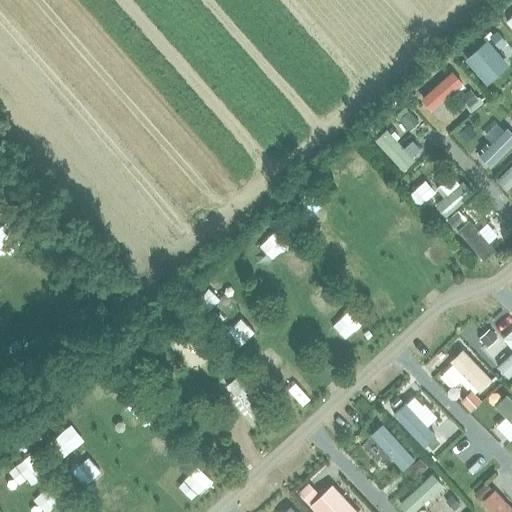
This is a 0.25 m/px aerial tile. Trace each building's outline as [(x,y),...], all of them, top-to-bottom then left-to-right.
[(497,31),(490,36),(499,47),(506,42),(497,31)] [(483,48),(467,62),(494,92),(509,78),(483,48)] [(449,75),(419,101),(432,116),(462,90),(449,75)] [(475,93),(463,102),(471,112),(482,103),(475,93)] [(409,111),(399,120),(409,130),(419,122),(409,111)] [(467,124),(459,132),(467,141),(475,133),(467,124)] [(511,148),(511,133),(507,129),(480,156),(493,168),(511,148)] [(389,132),(375,144),(401,174),(415,163),(389,132)] [(337,171),(347,183),(368,165),(358,153),(337,171)] [(511,166),(496,181),(505,191),(511,184),(511,166)] [(424,180),(416,188),(426,199),(434,191),(424,180)] [(462,182),(432,208),(443,221),(473,196),(462,182)] [(307,199),(298,209),(318,228),(327,219),(307,199)] [(379,218),(391,231),(413,211),(401,199),(379,218)] [(458,211),(448,219),(454,227),(464,218),(458,211)] [(470,222),(456,233),(481,263),(494,251),(470,222)] [(274,229),(259,239),(269,254),(285,244),(274,229)] [(345,230),(324,239),(331,256),(352,247),(345,230)] [(430,232),(406,253),(420,269),(444,249),(430,232)] [(0,243),(0,253),(3,256),(17,245),(10,236),(0,243)] [(302,251),(286,263),(298,277),(314,265),(302,251)] [(51,277),(33,291),(45,305),(62,290),(51,277)] [(317,287),(303,301),(314,312),(328,298),(317,287)] [(351,308),(325,327),(336,341),(362,322),(351,308)] [(489,329),(480,338),(488,346),(497,337),(489,329)] [(490,376),(462,347),(448,360),(475,389),(490,376)] [(511,355),(499,367),(511,381),(511,379),(511,355)] [(290,363),(282,379),(298,388),(306,372),(290,363)] [(104,368),(85,381),(96,397),(115,384),(104,368)] [(223,381),(249,415),(263,405),(236,370),(223,381)] [(452,392),(460,382),(448,373),(440,383),(452,392)] [(472,390),(461,400),(470,410),(481,400),(472,390)] [(511,396),(507,392),(493,406),(511,424),(511,396)] [(114,414),(127,432),(150,414),(137,396),(114,414)] [(436,436),(407,405),(396,415),(425,446),(436,436)] [(67,414),(47,438),(62,450),(82,426),(67,414)] [(412,459),(381,427),(367,439),(399,472),(412,459)] [(158,428),(144,445),(156,455),(170,439),(158,428)] [(77,456),(91,472),(112,454),(98,438),(77,456)] [(12,463),(24,477),(39,464),(27,450),(12,463)] [(190,455),(173,466),(184,483),(201,471),(190,455)] [(418,459),(406,471),(414,479),(426,467),(418,459)] [(396,505),(402,511),(412,511),(441,486),(430,475),(396,505)] [(119,481),(108,496),(122,506),(133,492),(119,481)] [(308,483),(299,491),(307,499),(315,491),(308,483)] [(484,485),(475,494),(481,500),(490,491),(484,485)] [(356,511),(334,487),(312,506),(317,511),(356,511)] [(511,511),(511,506),(495,489),(482,502),(492,511),(511,511)] [(452,496),(447,501),(455,510),(460,504),(452,496)]
